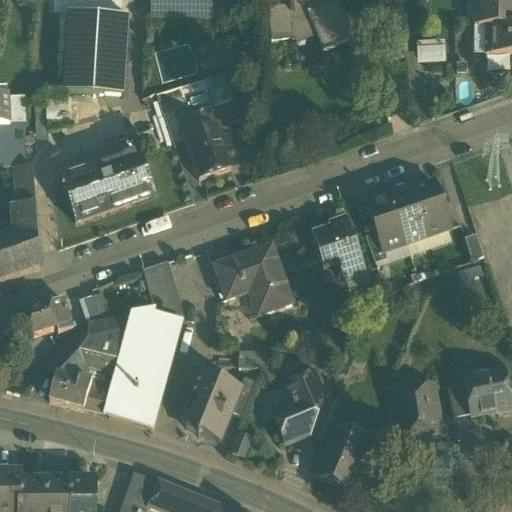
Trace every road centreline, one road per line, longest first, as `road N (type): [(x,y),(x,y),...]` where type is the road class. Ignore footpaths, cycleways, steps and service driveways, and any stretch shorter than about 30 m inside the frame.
road 1 (residential): [(0,296),(511,120)]
road 2 (tertiary): [(0,417),(286,511)]
